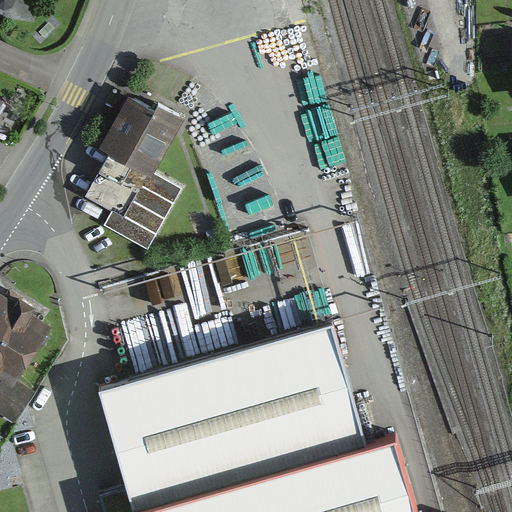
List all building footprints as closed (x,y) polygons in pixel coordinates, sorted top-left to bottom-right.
[(172,121),(127,97),(97,154),(108,160),(87,201),(105,211),(95,231),(146,257),(183,186),(147,167),(172,121)] [(194,296),(187,266),(165,272),(172,301),(194,296)] [(40,323),(0,299),(0,372),(7,377),(40,323)] [(326,336),(101,400),(133,511),(398,511),(378,442),(358,448),(326,336)] [(26,396),(2,381),(0,385),(0,413),(11,420),(26,396)]
